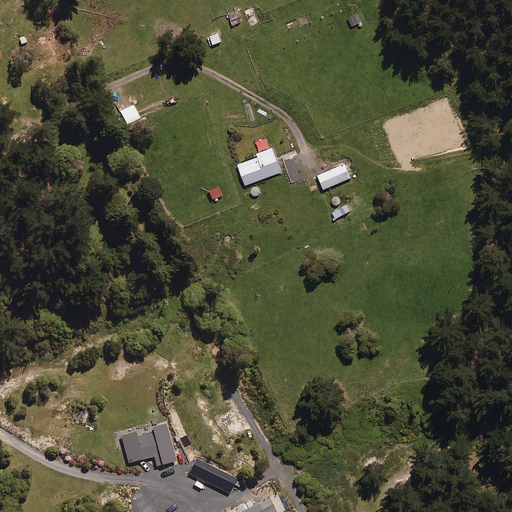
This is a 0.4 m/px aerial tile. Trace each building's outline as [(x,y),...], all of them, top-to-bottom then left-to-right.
[(240,22),(235,11),(229,14),(233,25),(240,22)] [(269,147),(266,138),(255,142),(259,151),(269,147)] [(272,148),(256,154),(257,157),(236,164),(245,186),(282,172),(272,148)] [(345,163),(317,175),(323,190),(351,178),(345,163)] [(349,212),(346,205),(332,212),(336,218),(349,212)] [(153,432),(138,436),(137,433),(123,436),(130,462),(155,456),(157,466),(177,461),(168,423),(152,427),(153,432)] [(237,478),(196,458),(188,474),(230,494),(237,478)] [(276,511),(283,511),(286,511),(278,493),(240,511),(275,511),(276,511)]
